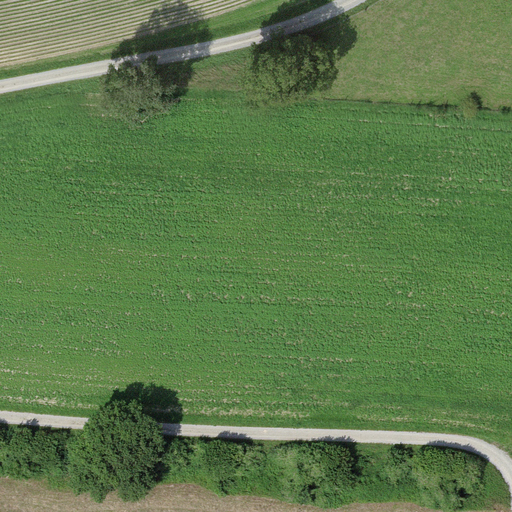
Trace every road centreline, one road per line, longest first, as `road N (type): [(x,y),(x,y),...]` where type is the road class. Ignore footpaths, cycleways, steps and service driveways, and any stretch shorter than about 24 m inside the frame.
road 1 (track): [(511,468),(490,448),(457,440),(0,417)]
road 2 (track): [(356,0),(235,46),(0,89)]
